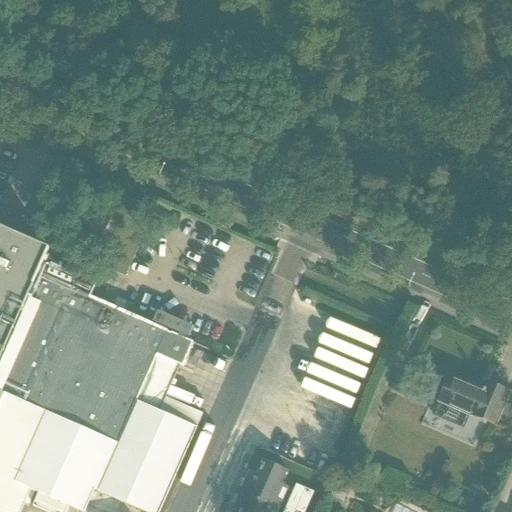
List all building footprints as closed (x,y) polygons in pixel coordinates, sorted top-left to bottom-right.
[(0,511),(22,511),(31,492),(76,511),(85,511),(95,492),(140,511),(161,511),(197,430),(160,413),(193,345),(90,300),(97,284),(44,260),(48,251),(0,230),(0,511)] [(321,352),(314,382),(366,394),(368,382),(371,383),(374,368),(377,369),(380,355),(386,356),(392,329),(386,327),(384,338),(334,327),(328,353),(321,352)] [(467,421),(499,435),(511,405),(511,398),(494,390),(489,401),(448,383),(430,422),(461,435),(467,421)] [(247,511),(287,511),(301,479),(267,465),(247,511)] [(337,509),(347,511),(352,511),(361,485),(345,481),(337,509)]
